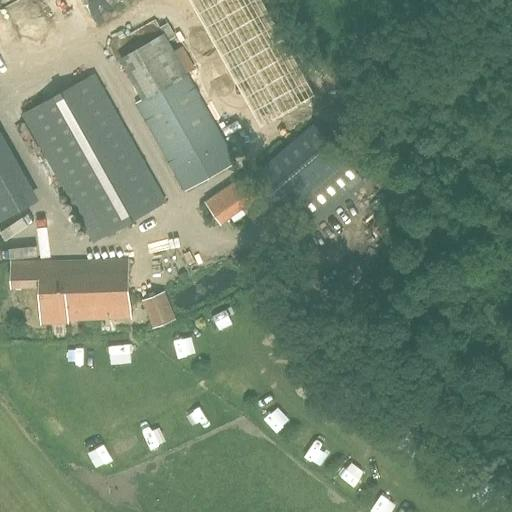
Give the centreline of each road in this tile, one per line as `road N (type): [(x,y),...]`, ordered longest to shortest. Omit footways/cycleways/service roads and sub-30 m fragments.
road 1 (track): [(511,475),(335,336),(249,235),(201,231),(86,251),(18,123),(22,108),(72,60),(110,71),(184,211)]
road 2 (track): [(171,0),(267,146),(184,211)]
road 3 (track): [(18,123),(11,62),(149,0)]
